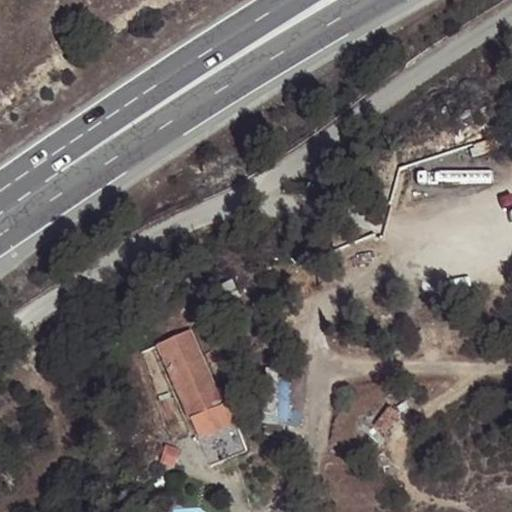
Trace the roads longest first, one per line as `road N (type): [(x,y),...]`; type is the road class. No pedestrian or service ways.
road 1 (residential): [(0,334),(117,260),(249,193),(511,10)]
road 2 (motorway): [(0,234),(172,119),(374,0)]
road 3 (motorway): [(0,192),(292,0)]
